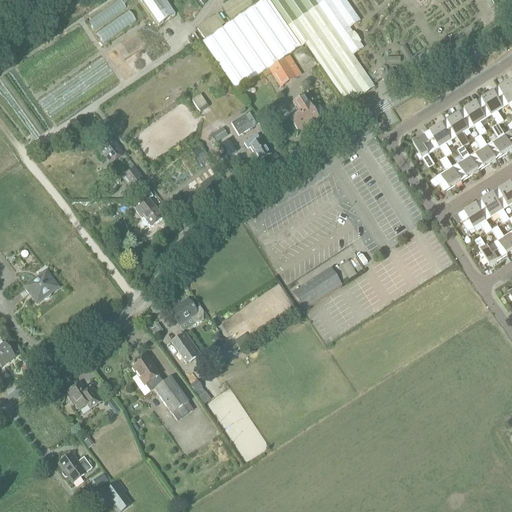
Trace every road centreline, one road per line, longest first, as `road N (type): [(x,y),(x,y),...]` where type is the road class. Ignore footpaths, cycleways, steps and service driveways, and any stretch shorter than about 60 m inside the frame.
road 1 (tertiary): [(135,303),(219,210),(511,27)]
road 2 (residential): [(438,218),(386,140),(511,62)]
road 3 (unclassified): [(135,303),(0,125)]
road 4 (tertiary): [(0,404),(135,303)]
